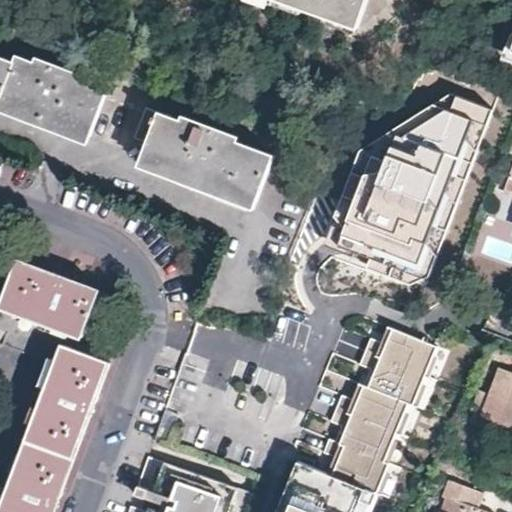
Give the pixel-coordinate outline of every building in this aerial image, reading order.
[(283,0),(359,27),(368,0),(283,0)] [(105,92),(15,57),(13,64),(0,58),(0,104),(88,139),(105,92)] [(386,158),(347,253),(437,289),(504,121),(464,105),(386,158)] [(257,202),(275,156),(145,106),(133,137),(149,143),(143,159),(257,202)] [(511,161),(503,187),(511,190),(511,161)] [(66,277),(19,260),(2,306),(84,336),(101,290),(66,277)] [(418,411),(441,351),(395,333),(388,349),(371,343),(362,368),(378,375),(372,390),(367,388),(361,405),(344,398),(341,405),(333,424),(345,429),(350,431),(345,447),(339,444),(331,441),(325,455),(343,462),(336,478),(383,497),(394,468),(389,466),(412,409),(418,411)] [(99,394),(111,362),(65,345),(2,511),(53,511),(60,495),(99,394)] [(511,371),(501,367),(491,393),(483,414),(482,416),(511,427),(511,371)] [(473,410),(483,414),(491,393),(481,390),(473,410)] [(345,447),(350,431),(345,429),(339,444),(345,447)] [(227,511),(237,487),(166,461),(165,463),(157,483),(155,490),(168,495),(162,511),(149,506),(147,511),(131,505),(128,511),(227,511)] [(157,483),(165,463),(158,461),(150,481),(157,483)] [(297,511),(315,470),(305,466),(286,511),(297,511)] [(376,511),(382,499),(383,497),(336,478),(315,470),(297,511),(376,511)] [(487,511),(479,509),(485,493),(450,480),(443,496),(449,498),(443,511),(487,511)] [(148,487),(138,484),(135,493),(145,496),(148,487)]
